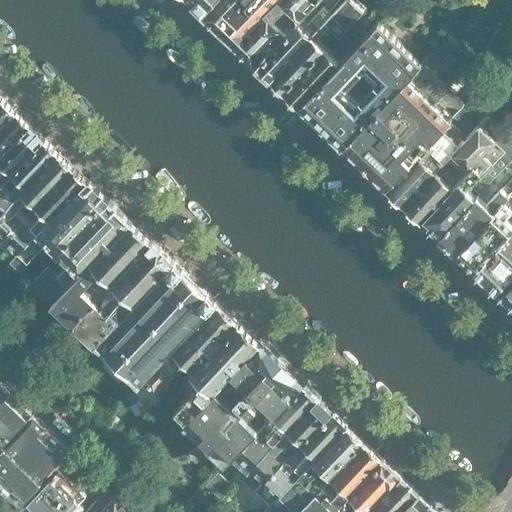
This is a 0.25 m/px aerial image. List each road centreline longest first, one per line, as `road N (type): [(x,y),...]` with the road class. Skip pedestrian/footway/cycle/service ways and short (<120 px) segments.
road 1 (residential): [(0,70),(465,511)]
road 2 (residential): [(511,323),(166,0)]
